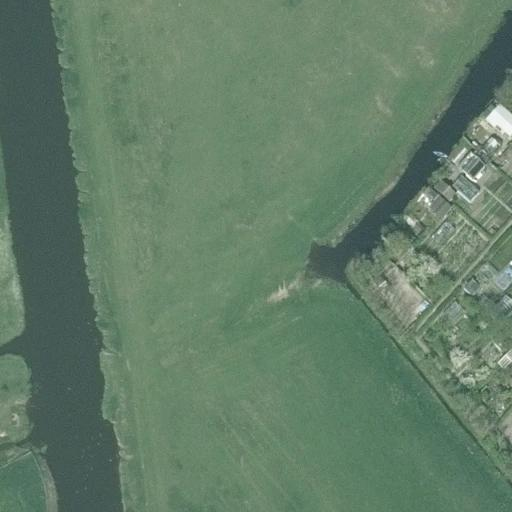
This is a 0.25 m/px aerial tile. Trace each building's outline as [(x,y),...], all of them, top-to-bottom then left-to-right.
[(511,109),(510,108),(495,126),(511,140),(511,109)] [(445,213),(456,203),(447,193),(437,204),(445,213)] [(511,277),(511,265),(494,253),(470,289),(494,304),(511,277)] [(400,264),(392,273),(420,297),(428,288),(400,264)] [(511,290),(497,308),(509,319),(511,315),(511,290)] [(463,298),(448,310),(459,324),(474,312),(463,298)]
